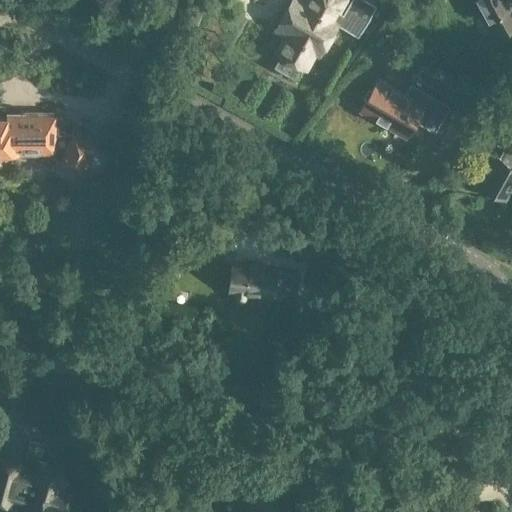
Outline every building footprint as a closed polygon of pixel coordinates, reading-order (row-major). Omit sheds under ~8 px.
[(319,57),(338,24),(333,22),(345,0),(308,0),(305,5),(295,0),(293,0),(275,32),(287,38),(277,55),(282,57),(275,69),(294,80),(301,68),(305,71),(315,54),(319,57)] [(483,12),(496,36),(511,27),(511,5),(509,0),(471,0),(479,14),(483,12)] [(404,96),(377,81),(361,109),(407,136),(416,121),(426,127),(441,101),(411,84),(404,96)] [(69,138),(54,132),(55,110),(34,110),(34,117),(8,117),(8,120),(0,119),(0,152),(43,153),(58,161),(57,163),(81,175),(93,149),(95,150),(99,141),(73,130),(69,138)] [(498,158),(482,187),(492,192),(493,195),(499,198),(502,197),(505,199),(511,186),(511,125),(502,143),(506,146),(499,159),(498,158)] [(125,236),(118,272),(119,272),(118,276),(129,279),(130,274),(132,274),(139,238),(125,236)] [(300,240),(298,259),(344,264),(346,245),(300,240)] [(237,297),(239,298),(243,298),(244,298),(246,297),(248,295),(248,293),(259,295),(260,293),(273,295),(274,293),(283,294),(285,272),(276,271),(276,269),(264,267),(264,266),(250,265),(250,266),(234,264),(230,290),(235,291),(235,294),(237,297)] [(36,470),(0,459),(0,497),(52,511),(66,511),(73,487),(64,484),(68,471),(69,472),(71,467),(71,464),(71,462),(69,460),(68,458),(67,458),(63,457),(61,457),(60,457),(57,459),(55,461),(54,465),(39,461),(36,470)] [(290,511),(291,506),(275,504),(279,480),(251,476),(250,483),(222,479),(216,511),(290,511)] [(477,511),(422,503),(420,511),(417,511),(414,511),(413,511),(477,511)]
